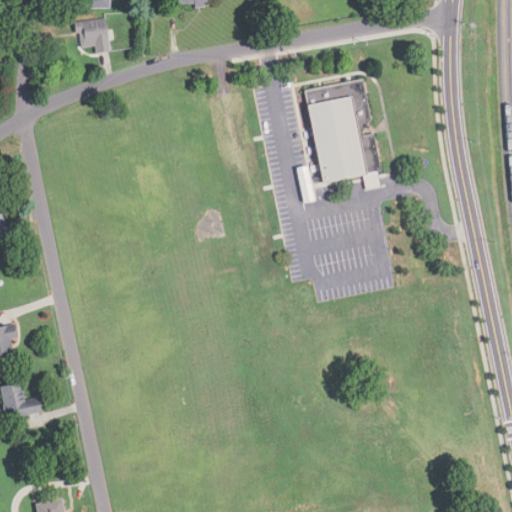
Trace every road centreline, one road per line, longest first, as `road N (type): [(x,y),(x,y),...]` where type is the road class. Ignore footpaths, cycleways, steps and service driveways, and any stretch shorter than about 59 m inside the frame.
road 1 (residential): [(104,511),(28,134),(32,0)]
road 2 (residential): [(0,134),(87,90),(173,63),(452,14)]
road 3 (tertiary): [(452,0),(457,143),(511,413)]
